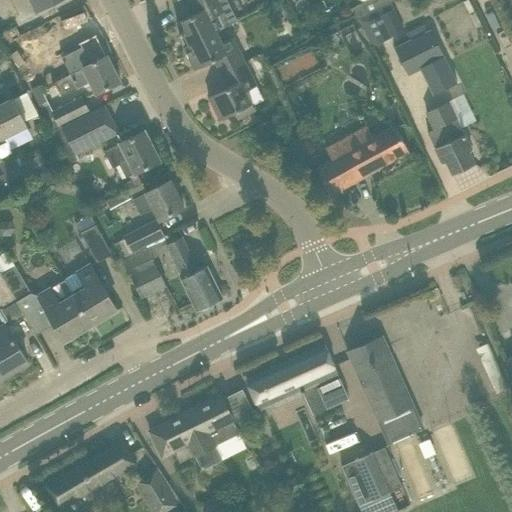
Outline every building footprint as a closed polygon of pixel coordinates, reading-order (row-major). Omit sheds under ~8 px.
[(30,0),(36,12),(59,0),(30,0)] [(185,34),(189,44),(190,45),(217,32),(217,31),(238,20),(227,0),(189,0),(196,13),(176,23),(181,32),(180,32),(181,36),(185,34)] [(357,19),(372,47),(404,30),(390,3),(357,19)] [(214,60),(222,74),(246,63),(233,37),(222,42),(217,32),(190,45),(189,44),(184,47),(195,69),(214,60)] [(395,50),(407,75),(420,69),(434,98),(460,86),(435,32),(395,50)] [(83,46),(61,57),(70,73),(77,88),(88,82),(95,94),(102,90),(120,81),(107,55),(91,62),(83,46)] [(275,68),(284,85),(320,67),(311,50),(275,68)] [(246,63),(222,74),(228,87),(208,97),(220,119),(234,112),(238,119),(255,110),(246,90),(257,85),(246,63)] [(25,81),(50,129),(89,111),(81,96),(52,111),(34,76),(25,81)] [(13,98),(0,104),(0,129),(4,138),(27,126),(13,98)] [(427,132),(434,145),(442,163),(446,162),(452,175),(475,164),(469,151),(472,149),(450,101),(424,112),(432,129),(427,132)] [(51,131),(68,165),(78,159),(76,155),(119,132),(104,104),(51,131)] [(317,168),(332,194),(409,151),(394,124),(372,135),(366,125),(329,145),(336,157),(317,168)] [(103,151),(112,168),(118,164),(125,177),(133,173),(160,160),(145,130),(103,151)] [(40,155),(18,166),(23,175),(44,164),(40,155)] [(18,166),(0,174),(0,185),(0,186),(23,175),(18,166)] [(132,199),(139,214),(151,208),(157,220),(184,207),(170,180),(132,199)] [(114,242),(122,257),(164,235),(156,219),(122,236),(123,238),(114,242)] [(98,223),(95,225),(80,232),(96,262),(111,255),(113,253),(98,223)] [(181,277),(181,278),(197,310),(222,297),(207,265),(198,270),(182,237),(165,245),(181,277)] [(0,254),(0,272),(25,316),(36,334),(37,334),(33,326),(51,316),(65,340),(91,325),(72,293),(64,280),(51,287),(50,286),(36,294),(31,293),(6,251),(0,254)] [(131,275),(141,297),(165,286),(155,263),(154,264),(149,253),(124,265),(129,276),(131,275)] [(83,286),(72,293),(91,325),(116,309),(89,263),(75,271),(83,286)] [(0,373),(2,377),(28,362),(7,327),(25,316),(0,272),(0,305),(1,308),(0,309),(0,373)] [(382,336),(347,351),(378,421),(388,442),(422,427),(412,405),(382,336)] [(324,345),(246,380),(261,413),(303,393),(305,393),(303,389),(315,384),(327,408),(348,398),(324,345)] [(195,456),(202,469),(222,459),(215,445),(239,433),(233,422),(234,421),(221,395),(149,431),(162,457),(174,451),(180,462),(192,456),(193,458),(195,456)] [(87,495),(136,467),(135,464),(121,439),(44,484),(59,511),(69,511),(77,507),(75,503),(87,496),(87,495)] [(341,465),(359,505),(390,492),(372,452),(341,465)] [(154,496),(145,501),(151,511),(163,511),(180,502),(157,467),(156,467),(141,476),(154,496)] [(203,505),(207,511),(219,511),(226,508),(218,495),(203,505)]
